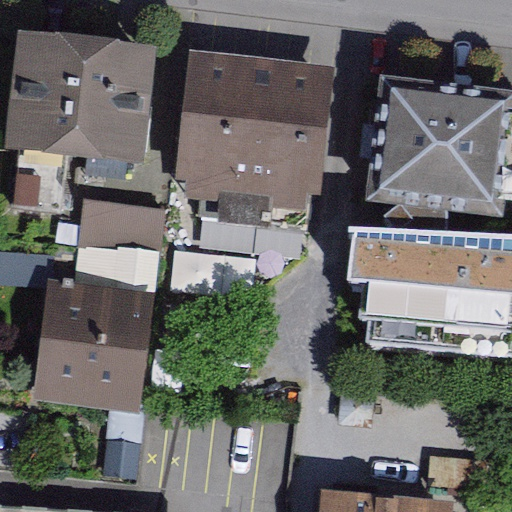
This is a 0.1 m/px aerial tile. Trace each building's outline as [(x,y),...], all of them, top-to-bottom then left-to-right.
[(147,61),(25,47),(13,148),(20,148),(13,209),(60,214),(67,155),(135,163),(147,61)] [(323,82),(196,68),(183,194),(202,197),(200,219),(307,230),(323,82)] [(511,198),(511,115),(388,98),(371,218),(409,224),(506,237),(511,198)] [(85,197),(84,238),(165,240),(166,200),(85,197)] [(409,224),(359,251),(357,294),(374,296),(369,357),(511,368),(511,240),(506,237),(409,224)] [(177,250),(177,289),(243,288),(243,249),(177,250)] [(107,294),(56,288),(44,382),(122,392),(120,403),(134,404),(145,318),(104,313),(107,294)] [(444,511),(328,502),(326,511),(444,511)]
